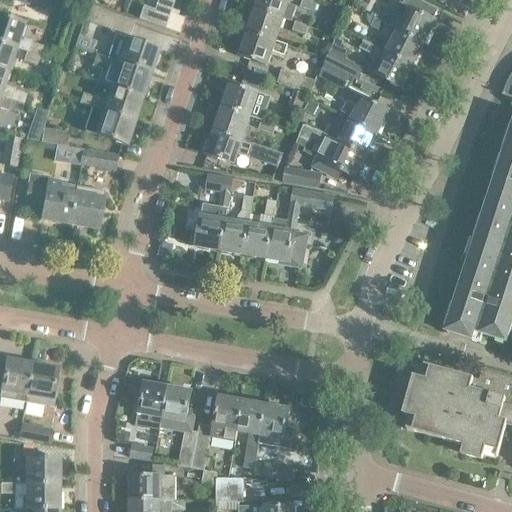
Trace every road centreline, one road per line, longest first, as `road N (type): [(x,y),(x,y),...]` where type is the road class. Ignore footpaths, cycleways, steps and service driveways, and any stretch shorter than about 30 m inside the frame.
road 1 (residential): [(356,323),(511,22)]
road 2 (residential): [(127,285),(212,0)]
road 3 (residential): [(113,342),(349,382)]
road 4 (residential): [(356,323),(127,285)]
road 5 (residential): [(94,511),(94,421),(113,342)]
road 6 (residential): [(509,511),(351,466)]
road 7 (residential): [(127,285),(0,266)]
